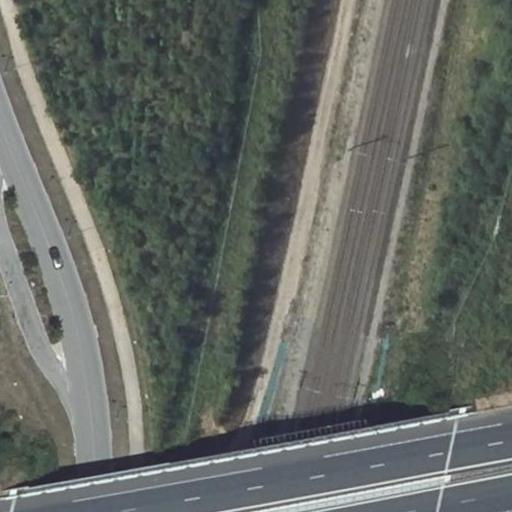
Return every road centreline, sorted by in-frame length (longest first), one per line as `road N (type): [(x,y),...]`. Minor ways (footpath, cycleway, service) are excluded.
road 1 (track): [(345,0),(235,511)]
road 2 (motorway): [(511,440),(114,511)]
road 3 (unclassified): [(89,511),(82,354),(0,122)]
